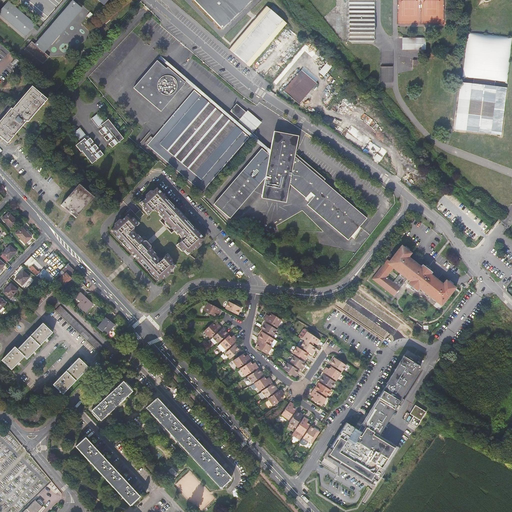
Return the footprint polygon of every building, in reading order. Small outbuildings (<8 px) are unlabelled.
[(250,0),(193,0),(220,28),(250,0)] [(347,0),(348,42),(373,42),(373,0),(347,0)] [(35,25),(8,1),(0,10),(0,15),(25,36),(35,25)] [(77,5),(73,1),(35,45),(32,42),(25,49),(42,64),(49,56),(44,52),(83,6),(78,3),(77,5)] [(131,19),(141,8),(139,6),(129,16),(131,19)] [(285,25),(265,6),(227,49),(247,67),(285,25)] [(153,46),(188,76),(201,61),(167,30),(153,46)] [(402,51),(417,51),(417,41),(402,41),(402,51)] [(125,77),(139,61),(129,51),(115,68),(125,77)] [(110,60),(101,53),(68,91),(77,99),(110,60)] [(322,71),(326,74),(338,60),(335,56),(322,71)] [(157,59),(133,88),(162,111),(186,82),(157,59)] [(492,80),(507,81),(509,64),(497,63),(496,66),(493,66),(492,73),(487,72),(486,76),(492,76),(492,80)] [(303,69),(298,75),(313,89),(318,83),(303,69)] [(299,104),(313,89),(298,75),(285,90),(299,104)] [(27,117),(48,96),(33,81),(12,103),(13,104),(0,118),(0,132),(7,140),(28,119),(27,117)] [(458,83),(453,129),(499,134),(504,88),(458,83)] [(221,114),(216,109),(194,90),(148,144),(201,191),(248,137),(221,114)] [(239,120),(244,113),(236,106),(230,112),(239,120)] [(260,123),(246,111),(244,113),(239,120),(237,121),(251,133),(260,123)] [(83,120),(76,114),(63,129),(70,136),(83,120)] [(121,174),(129,165),(117,155),(129,141),(127,140),(126,141),(114,131),(103,143),(91,133),(83,142),(121,174)] [(272,131),(268,155),(260,149),(212,205),(229,219),(263,179),(260,196),(285,201),(287,184),(303,198),(309,193),(313,197),(306,205),(347,240),(365,218),(331,189),(329,190),(320,182),(324,179),(293,153),(296,134),(272,131)] [(380,161),(383,157),(377,153),(374,158),(380,161)] [(58,205),(73,218),(92,197),(77,183),(58,205)] [(151,208),(153,210),(156,207),(160,212),(158,214),(165,221),(164,222),(170,229),(171,228),(177,234),(179,233),(184,238),(177,244),(182,250),(185,247),(189,251),(193,247),(195,250),(203,243),(201,240),(204,237),(157,186),(142,200),(145,204),(143,207),(147,211),(151,208)] [(141,217),(145,213),(141,208),(136,212),(141,217)] [(18,223),(9,213),(3,219),(12,229),(18,223)] [(159,279),(163,275),(164,277),(172,271),(170,269),(175,264),(171,259),(173,258),(168,253),(161,259),(156,253),(158,252),(153,246),(154,245),(148,238),(146,239),(140,232),(138,234),(132,228),(134,226),(132,224),(138,220),(134,215),(131,218),(127,214),(112,228),(159,279)] [(32,238),(23,228),(16,234),(25,244),(32,238)] [(3,254),(9,260),(17,252),(10,246),(3,254)] [(394,260),(391,264),(388,261),(373,281),(395,298),(408,281),(410,283),(408,286),(418,294),(420,291),(442,308),(447,302),(445,301),(447,298),(449,300),(457,291),(448,283),(444,287),(432,277),(434,275),(424,268),(422,269),(410,260),(413,256),(403,248),(396,258),(398,260),(396,262),(394,260)] [(31,265),(35,260),(31,256),(24,264),(50,283),(59,274),(57,272),(54,274),(53,273),(52,275),(51,274),(49,275),(43,269),(41,271),(39,273),(38,271),(31,265)] [(68,265),(60,273),(63,276),(56,282),(60,287),(72,279),(71,278),(77,274),(72,269),(68,265)] [(29,278),(23,272),(15,280),(22,286),(29,278)] [(17,291),(11,285),(3,293),(10,299),(17,291)] [(85,312),(92,305),(80,292),(76,296),(80,301),(77,305),(85,312)] [(225,308),(238,315),(242,308),(239,307),(234,304),(229,302),(225,308)] [(221,313),(222,310),(208,303),(204,310),(216,316),(217,313),(218,312),(221,313)] [(102,354),(107,349),(61,305),(56,310),(102,354)] [(271,313),(269,315),(268,318),(266,316),(264,319),(276,327),(281,319),(271,313)] [(116,326),(106,319),(98,329),(106,335),(111,330),(112,331),(116,326)] [(265,331),(269,333),(273,336),(277,329),(265,322),(261,328),(265,331)] [(17,349),(14,346),(2,359),(11,369),(24,356),(26,358),(52,332),(43,323),(17,349)] [(222,328),(219,325),(217,327),(215,325),(213,323),(204,331),(210,338),(216,333),(219,330),(222,328)] [(229,334),(224,328),(220,331),(217,334),(213,337),(218,343),(229,334)] [(259,338),(269,344),(273,338),(267,335),(264,333),(261,331),(257,337),(259,338)] [(313,345),(315,342),(316,341),(318,342),(320,339),(308,331),(303,338),(305,340),(313,345)] [(220,343),(226,349),(228,347),(232,345),(238,339),(235,336),(232,338),(231,337),(230,335),(220,343)] [(257,347),(266,353),(271,345),(269,344),(259,338),(257,341),(260,343),(259,345),(257,347)] [(313,345),(305,340),(301,346),(305,349),(308,351),(313,354),(317,347),(313,345)] [(242,349),(236,343),(233,346),(229,349),(225,353),(230,359),(242,349)] [(304,359),(304,360),(309,354),(307,353),(304,350),(297,346),(293,352),(300,357),(304,359)] [(252,359),(250,357),(248,358),(247,356),(245,353),(234,359),(239,367),(252,359)] [(290,362),(302,370),(306,363),(303,361),(299,359),(294,356),(290,362)] [(374,443),(379,436),(396,408),(399,410),(405,400),(402,398),(421,367),(404,356),(362,425),(362,426),(359,431),(346,423),(321,463),(328,467),(329,466),(335,470),(337,466),(340,461),(343,463),(342,466),(374,487),(380,478),(381,478),(395,456),(374,443)] [(89,367),(79,357),(53,384),(63,393),(89,367)] [(336,366),(342,371),(346,365),(341,361),(337,359),(334,357),(330,363),(331,364),(336,366)] [(259,367),(257,363),(254,365),(253,363),(252,361),(241,368),(246,375),(259,367)] [(299,370),(287,362),(284,368),(289,371),(293,374),(295,376),(299,370)] [(331,376),(336,379),(341,372),(334,368),(330,365),(329,367),(327,369),(325,368),(323,371),(328,374),(331,376)] [(262,376),(265,374),(261,368),(249,375),(249,376),(252,382),(258,378),(262,376)] [(323,382),(327,385),(331,387),(335,381),(330,378),(327,376),(323,373),(319,379),(323,382)] [(273,381),(271,378),(268,380),(267,377),(266,375),(263,377),(259,380),(256,384),(260,389),(273,381)] [(101,421),(131,392),(132,392),(123,382),(92,411),(101,421)] [(275,391),(278,389),(274,382),(262,390),(265,397),(271,393),(275,391)] [(326,386),(322,384),(319,382),(315,388),(327,395),(331,390),(326,386)] [(282,395),(281,393),(284,392),(282,389),(276,392),(272,395),(269,397),(273,404),(284,398),(282,395)] [(312,392),(313,393),(312,395),(310,398),(321,405),(326,398),(313,389),(312,392)] [(146,408),(220,487),(230,478),(156,399),(146,408)] [(294,402),(291,400),(284,415),(289,418),(296,407),(294,406),(292,405),(294,402)] [(421,422),(427,412),(416,406),(410,416),(421,422)] [(289,421),(295,425),(299,420),(301,416),(304,413),(297,409),(289,421)] [(309,423),(308,421),(306,420),(308,418),(305,415),(303,417),(300,421),(296,427),(303,432),(309,423)] [(315,432),(318,428),(311,424),(304,436),(310,440),(313,435),(315,432)] [(379,436),(374,443),(395,456),(399,448),(379,436)] [(130,506),(140,496),(85,438),(75,447),(129,505),(130,506)] [(337,466),(373,489),(374,487),(342,466),(343,463),(340,461),(337,466)] [(37,511),(41,508),(39,506),(35,503),(33,500),(21,511),(37,511)]
